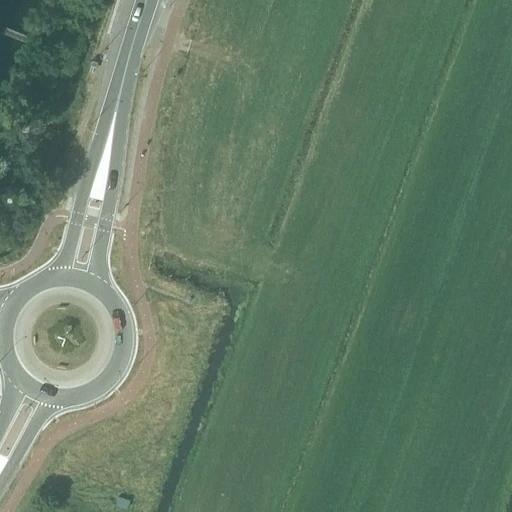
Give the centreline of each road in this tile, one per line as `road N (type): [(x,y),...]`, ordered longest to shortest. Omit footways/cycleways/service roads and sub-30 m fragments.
road 1 (secondary): [(106,291),(113,119)]
road 2 (secondary): [(113,119),(79,209),(66,278)]
road 3 (secondary): [(60,399),(88,396),(114,378),(126,357),(129,331),(106,291)]
road 4 (secondary): [(113,119),(146,0)]
